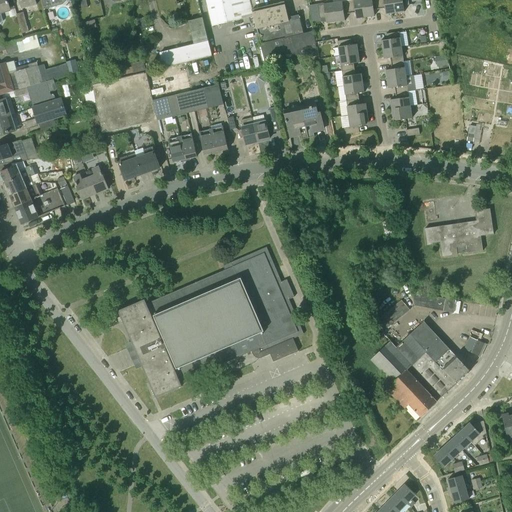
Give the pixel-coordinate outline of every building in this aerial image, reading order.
[(0,0),(0,36),(1,36),(0,32),(0,23),(1,23),(3,21),(0,13),(10,10),(8,1),(7,2),(6,0),(0,0)] [(35,0),(20,0),(22,8),(37,4),(35,0)] [(41,0),(44,9),(62,4),(66,0),(65,0),(41,0)] [(79,0),(82,9),(88,7),(86,0),(79,0)] [(250,0),(206,0),(213,26),(254,16),(250,0)] [(366,17),(362,0),(353,0),(348,1),(350,14),(355,13),(356,19),(366,17)] [(379,9),(378,0),(362,0),(366,17),(375,16),(374,10),(379,9)] [(395,13),(393,0),(378,0),(379,9),(385,8),(386,14),(395,13)] [(408,0),(393,0),(395,13),(404,11),(404,6),(409,5),(408,0)] [(350,14),(348,1),(333,3),(336,22),(345,20),(344,14),(350,14)] [(336,22),(333,3),(318,5),(320,18),(326,17),(327,23),(336,22)] [(286,5),(253,13),(266,68),(318,56),(313,31),(304,33),(300,18),(289,20),(286,5)] [(22,33),(29,31),(23,12),(16,14),(22,33)] [(194,45),(160,53),(163,68),(212,56),(203,18),(189,21),(194,45)] [(383,50),(402,47),(399,32),(387,34),(388,40),(382,41),(383,50)] [(20,53),(40,46),(37,34),(5,44),(6,49),(8,54),(19,50),(20,53)] [(340,56),(358,53),(357,44),(351,45),(351,39),(338,41),(340,56)] [(402,47),(383,50),(384,59),(390,58),(391,64),(404,62),(402,47)] [(342,71),(355,69),(354,63),(360,63),(358,53),(340,56),(342,71)] [(436,56),(436,58),(435,59),(436,65),(437,65),(438,67),(448,65),(446,54),(436,56)] [(17,90),(27,87),(47,81),(70,74),(66,63),(46,69),(44,64),(38,66),(37,61),(29,64),(29,67),(17,71),(14,60),(5,62),(13,91),(14,91),(17,90)] [(75,60),(66,63),(70,74),(78,71),(75,60)] [(0,95),(13,91),(5,62),(0,64),(0,80),(1,85),(0,85),(0,95)] [(404,62),(391,64),(392,69),(386,70),(387,79),(406,77),(404,62)] [(344,86),(363,83),(361,74),(355,75),(355,69),(342,71),(344,86)] [(158,120),(153,101),(146,72),(93,85),(94,90),(97,109),(102,134),(158,120)] [(264,82),(268,76),(263,72),(259,79),(264,82)] [(414,75),(406,77),(387,79),(389,89),(395,88),(396,93),(408,91),(416,90),(414,75)] [(37,118),(39,123),(65,114),(61,100),(54,102),(47,81),(27,87),(29,93),(37,118)] [(346,101),(359,99),(358,93),(364,92),(363,83),(344,86),(346,101)] [(204,89),(209,108),(223,105),(219,85),(204,89)] [(27,87),(17,90),(14,91),(17,97),(29,93),(27,87)] [(186,93),(191,113),(209,108),(204,89),(186,93)] [(88,111),(97,109),(94,90),(84,92),(88,111)] [(408,91),(396,93),(396,99),(391,100),(392,109),(410,106),(408,91)] [(168,97),(172,117),(191,113),(186,93),(168,97)] [(172,117),(168,97),(153,101),(158,120),(172,117)] [(349,115),(367,113),(366,104),(360,104),(359,99),(346,101),(349,115)] [(0,101),(0,118),(11,115),(6,100),(0,101)] [(316,103),(301,107),(308,138),(315,137),(313,131),(325,128),(321,112),(319,113),(316,103)] [(410,106),(392,109),(393,118),(397,118),(397,120),(412,118),(410,106)] [(269,108),(272,120),(278,118),(275,107),(269,108)] [(308,138),(301,107),(284,111),(289,136),(301,134),(302,139),(308,138)] [(71,124),(85,119),(83,113),(69,117),(71,124)] [(367,113),(349,115),(350,127),(345,128),(346,134),(359,132),(358,126),(365,125),(365,122),(368,122),(367,113)] [(11,115),(0,118),(0,135),(16,130),(11,115)] [(227,118),(230,130),(236,128),(233,117),(227,118)] [(39,125),(39,123),(37,118),(24,122),(26,129),(39,125)] [(258,142),(254,124),(252,118),(241,121),(243,129),(238,130),(240,138),(245,137),(246,144),(258,142)] [(254,124),(258,142),(269,139),(267,131),(272,130),(270,122),(266,123),(265,121),(254,124)] [(211,128),(216,151),(228,148),(222,126),(211,128)] [(205,154),(216,151),(211,128),(199,131),(205,154)] [(420,134),(419,128),(406,130),(407,136),(420,134)] [(129,131),(131,139),(138,138),(136,130),(129,131)] [(180,136),(185,159),(197,156),(192,133),(180,136)] [(174,162),(185,159),(180,136),(168,139),(174,162)] [(0,164),(24,162),(23,160),(28,160),(22,141),(21,140),(0,146),(0,164)] [(146,155),(137,158),(142,174),(160,168),(152,148),(144,151),(146,155)] [(142,174),(137,158),(128,161),(127,157),(118,160),(125,180),(142,174)] [(24,162),(0,164),(0,170),(5,184),(22,176),(23,179),(31,176),(35,175),(32,165),(26,167),(24,162)] [(89,178),(96,194),(108,189),(101,173),(98,167),(93,169),(95,175),(89,178)] [(96,194),(89,178),(82,181),(79,175),(74,177),(76,183),(82,200),(96,194)] [(22,176),(5,184),(10,195),(35,185),(31,176),(23,179),(22,176)] [(60,186),(66,184),(64,176),(58,179),(60,186)] [(37,185),(35,185),(10,195),(15,207),(36,199),(35,197),(42,195),(41,193),(37,185)] [(68,205),(75,202),(69,188),(62,191),(68,205)] [(58,189),(41,193),(42,195),(35,197),(36,199),(15,207),(21,222),(25,220),(26,222),(65,206),(58,189)] [(476,221),(425,228),(427,244),(440,242),(442,257),(458,255),(458,253),(468,252),(468,253),(483,251),(481,236),(494,234),(490,209),(475,211),(476,221)] [(277,210),(272,212),(275,220),(281,218),(277,210)] [(385,222),(388,234),(395,232),(391,220),(385,222)] [(127,307),(118,311),(123,322),(127,320),(138,344),(133,346),(137,354),(140,363),(145,361),(156,386),(151,388),(155,398),(165,394),(163,390),(180,383),(229,362),(252,351),(254,354),(255,356),(256,357),(258,358),(260,358),(262,358),(266,356),(270,354),(274,362),(299,351),(293,338),(304,334),(295,313),(289,299),(294,297),(287,280),(282,282),(276,268),(267,247),(225,265),(227,269),(129,312),(127,307)] [(458,314),(461,302),(412,292),(414,305),(453,312),(458,314)] [(374,322),(382,332),(410,310),(402,300),(374,322)] [(413,365),(442,397),(470,371),(424,322),(396,347),(413,365)] [(480,357),(486,344),(472,338),(466,350),(480,357)] [(413,365),(396,347),(391,341),(371,360),(393,383),(386,388),(405,408),(409,404),(421,417),(437,402),(408,370),(413,365)] [(508,413),(502,415),(507,435),(511,433),(511,415),(509,416),(508,413)] [(461,431),(471,442),(472,444),(486,431),(484,421),(477,422),(473,426),(470,423),(461,431)] [(452,439),(462,450),(471,442),(461,431),(452,439)] [(443,448),(453,458),(462,450),(452,439),(443,448)] [(453,458),(443,448),(434,456),(444,467),(453,458)] [(448,479),(451,491),(466,487),(462,475),(448,479)] [(397,493),(407,503),(411,508),(415,503),(411,499),(416,494),(405,484),(397,493)] [(466,487),(451,491),(455,503),(469,499),(466,487)] [(407,503),(397,493),(388,502),(399,511),(407,503)] [(398,511),(399,511),(388,502),(380,510),(381,511),(398,511)]
